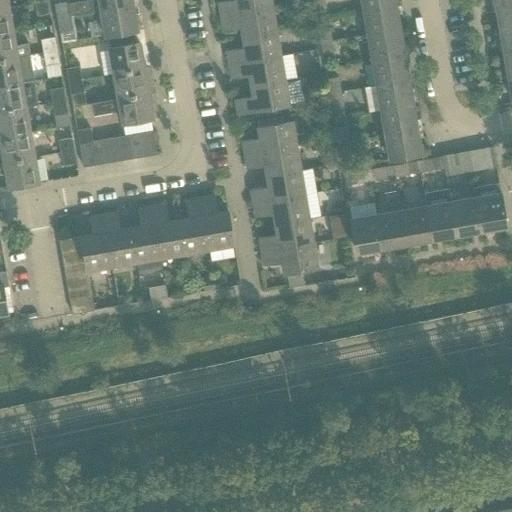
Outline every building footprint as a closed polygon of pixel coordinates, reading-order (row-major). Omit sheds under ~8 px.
[(57,18),(70,16),(101,11),(134,5),(133,0),(91,0),(68,4),(68,3),(55,5),(57,18)] [(229,0),(219,2),(221,16),(273,7),(271,0),(229,0)] [(324,0),(313,0),(316,11),(326,9),(324,0)] [(396,0),(361,0),(363,11),(397,5),(396,0)] [(511,0),(494,4),(499,29),(511,26),(511,0)] [(48,1),(34,4),(36,16),(50,14),(48,1)] [(134,5),(101,11),(105,37),(139,31),(134,5)] [(397,5),(363,11),(367,36),(401,30),(397,5)] [(242,27),(243,37),(277,31),(273,7),(221,16),(224,30),(242,27)] [(0,9),(0,35),(12,33),(8,8),(0,9)] [(73,34),(70,16),(57,18),(60,36),(73,34)] [(319,28),(322,44),(332,42),(330,26),(319,28)] [(511,26),(499,29),(503,53),(511,51),(511,26)] [(401,30),(367,36),(372,60),(406,54),(401,30)] [(227,50),(229,64),(282,56),(277,31),(243,37),(245,47),(227,50)] [(0,35),(0,61),(29,56),(27,45),(15,47),(12,33),(0,35)] [(41,41),(43,54),(57,51),(55,38),(41,41)] [(332,42),(322,44),(324,60),(335,58),(332,42)] [(109,48),(114,74),(144,69),(139,43),(119,46),(109,48)] [(57,51),(43,54),(45,66),(59,64),(57,51)] [(511,51),(503,53),(508,78),(511,77),(511,51)] [(282,56),(229,64),(232,79),(250,76),(251,86),(286,80),(296,78),(292,54),(282,56)] [(406,54),(372,60),(376,84),(410,78),(406,54)] [(0,61),(0,86),(21,83),(33,81),(29,56),(0,61)] [(66,68),(68,82),(82,79),(80,66),(66,68)] [(114,74),(118,99),(148,94),(144,69),(114,74)] [(328,79),(330,94),(341,92),(338,77),(328,79)] [(410,78),(376,84),(380,109),(414,103),(410,78)] [(82,79),(68,82),(73,107),(87,104),(82,79)] [(253,95),(235,98),(238,114),(305,102),(301,80),(286,83),(286,80),(251,86),(253,95)] [(21,83),(0,86),(0,112),(26,108),(37,106),(33,81),(21,83)] [(50,90),(52,103),(66,101),(63,88),(50,90)] [(344,109),(341,92),(330,94),(333,111),(344,109)] [(118,99),(91,103),(94,116),(121,111),(123,124),(149,120),(153,119),(148,94),(118,99)] [(66,101),(52,103),(54,116),(68,114),(66,101)] [(414,103),(380,109),(384,134),(418,129),(414,103)] [(0,112),(0,138),(30,133),(26,108),(0,112)] [(242,140),(245,154),(296,145),(292,122),(258,128),(260,137),(242,140)] [(79,144),(91,142),(93,142),(90,128),(77,130),(79,144)] [(347,128),(336,129),(338,141),(349,139),(347,128)] [(418,129),(384,134),(389,161),(403,158),(423,155),(418,129)] [(151,131),(141,133),(145,157),(157,154),(153,131),(151,131)] [(0,138),(4,163),(34,158),(30,133),(0,138)] [(141,133),(128,135),(133,159),(145,157),(141,133)] [(125,136),(116,137),(120,161),(133,159),(128,135),(125,136)] [(116,137),(104,140),(108,163),(120,161),(116,137)] [(58,140),(61,153),(75,151),(72,138),(58,140)] [(349,139),(338,141),(341,158),(352,156),(349,139)] [(104,140),(93,142),(91,142),(95,165),(108,163),(104,140)] [(79,144),(80,148),(83,167),(95,165),(91,142),(79,144)] [(265,165),(266,176),(301,170),(296,145),(245,154),(247,168),(265,165)] [(483,149),(487,169),(496,167),(492,148),(483,149)] [(483,149),(468,152),(471,172),(487,169),(483,149)] [(75,151),(61,153),(63,166),(77,164),(75,151)] [(455,174),(471,172),(468,152),(452,155),(455,174)] [(455,174),(452,155),(442,156),(444,168),(446,176),(455,174)] [(444,168),(442,156),(432,159),(434,170),(444,168)] [(34,158),(4,163),(9,189),(39,183),(34,158)] [(432,159),(418,161),(420,172),(434,170),(432,159)] [(420,172),(418,161),(403,164),(405,175),(420,172)] [(403,164),(392,166),(394,177),(405,175),(403,164)] [(384,178),(394,177),(392,166),(382,168),(384,178)] [(312,168),(301,170),(305,194),(316,192),(312,168)] [(382,168),(368,170),(370,181),(384,178),(382,168)] [(251,189),(254,203),(305,194),(301,170),(266,176),(268,186),(251,189)] [(370,181),(368,170),(353,173),(355,183),(370,181)] [(355,183),(353,173),(343,174),(345,185),(355,183)] [(499,183),(473,187),(475,196),(481,233),(491,232),(490,229),(506,226),(500,192),(499,183)] [(449,189),(424,193),(426,205),(432,242),(441,240),(441,237),(457,235),(451,200),(449,189)] [(321,216),(316,192),(305,194),(309,218),(321,216)] [(200,196),(210,248),(234,244),(228,211),(217,213),(213,194),(200,196)] [(274,214),(276,224),(309,218),(305,194),(254,203),(256,217),(274,214)] [(180,219),(186,253),(210,248),(200,196),(187,199),(190,217),(180,219)] [(475,196),(451,200),(457,235),(472,232),(472,235),(481,233),(475,196)] [(152,204),(162,257),(186,253),(180,219),(170,221),(166,202),(152,204)] [(336,204),(332,209),(333,215),(344,213),(342,203),(336,204)] [(132,228),(138,261),(140,274),(164,270),(162,257),(152,204),(138,207),(142,226),(132,228)] [(349,208),(351,218),(375,213),(373,204),(349,208)] [(426,205),(400,209),(406,243),(422,241),(423,244),(432,242),(426,205)] [(400,209),(375,213),(382,251),(392,249),(391,246),(406,243),(400,209)] [(104,214),(114,266),(138,261),(132,228),(122,230),(118,211),(104,214)] [(382,251),(375,213),(351,218),(357,252),(373,249),(373,252),(382,251)] [(84,248),(86,261),(88,271),(114,266),(104,214),(90,216),(93,234),(81,236),(84,248)] [(344,214),(329,217),(330,224),(331,224),(334,238),(332,238),(333,239),(348,236),(344,214)] [(260,237),(262,252),(313,242),(309,218),(276,224),(277,234),(260,237)] [(59,240),(61,252),(84,248),(81,236),(59,240)] [(313,242),(262,252),(264,266),(282,263),(284,274),(318,268),(313,242)] [(61,252),(64,265),(86,261),(84,248),(61,252)] [(64,265),(66,277),(88,273),(88,271),(86,261),(64,265)] [(6,272),(0,272),(0,313),(7,312),(2,287),(9,285),(6,272)] [(66,277),(68,289),(90,285),(88,273),(66,277)] [(289,288),(304,285),(302,273),(287,276),(289,288)] [(213,279),(201,281),(203,291),(215,289),(213,279)] [(68,289),(70,302),(93,297),(90,285),(68,289)] [(93,297),(70,302),(73,314),(95,310),(93,297)]
